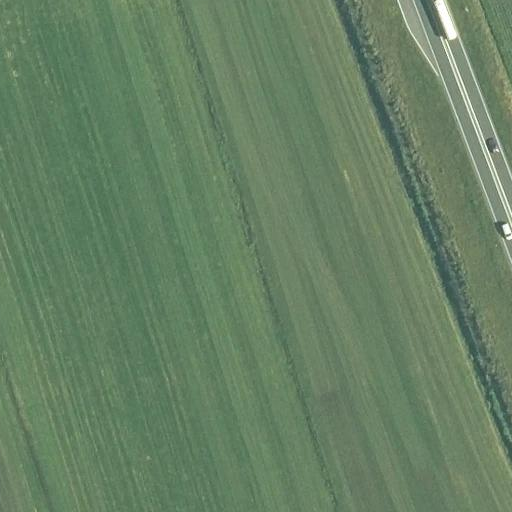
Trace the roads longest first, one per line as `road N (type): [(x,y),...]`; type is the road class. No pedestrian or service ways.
road 1 (unknown): [(402,0),(511,333)]
road 2 (trunk): [(511,228),(427,0)]
